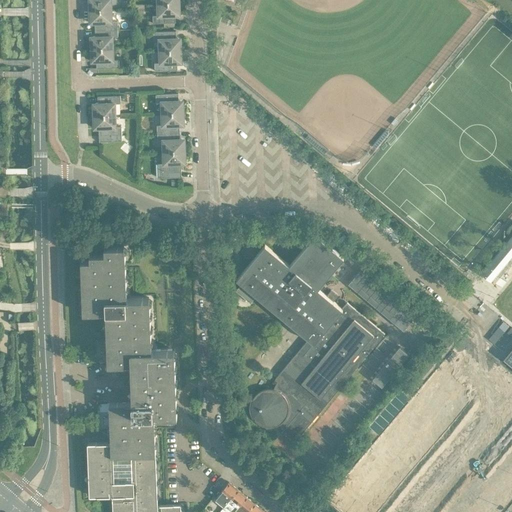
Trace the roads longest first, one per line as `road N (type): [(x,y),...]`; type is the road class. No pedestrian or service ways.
road 1 (residential): [(292,511),(212,441),(204,211)]
road 2 (unclassified): [(204,211),(343,210),(468,311)]
road 3 (tertiary): [(48,453),(40,172)]
road 4 (residential): [(199,82),(77,84),(73,0)]
road 5 (tertiary): [(40,172),(36,0)]
road 6 (unclassified): [(40,172),(93,182),(168,214),(204,211)]
road 7 (residential): [(204,211),(199,82)]
